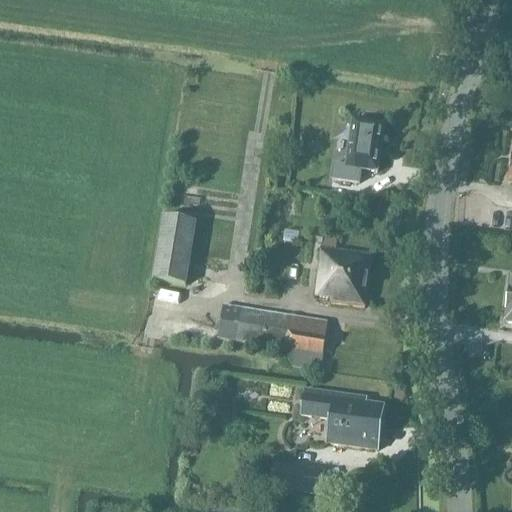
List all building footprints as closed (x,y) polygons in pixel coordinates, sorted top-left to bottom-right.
[(383,126),(355,121),(353,121),(346,167),(334,166),(332,181),(359,185),(361,171),(376,173),(376,174),(377,174),(385,125),(383,125),(383,126)] [(183,203),(214,204),(214,190),(183,189),(183,203)] [(196,223),(164,218),(154,282),(185,287),(196,223)] [(328,302),(363,307),(371,253),(322,246),(314,296),(329,298),(328,302)] [(511,274),(510,274),(503,322),(511,323),(511,274)] [(282,364),(319,370),(327,321),(222,304),(217,337),(285,347),(282,364)] [(302,409),(330,412),(326,443),(378,450),(384,404),(365,402),(365,397),(304,389),(302,409)] [(277,465),(273,491),(321,497),(324,471),(277,465)]
